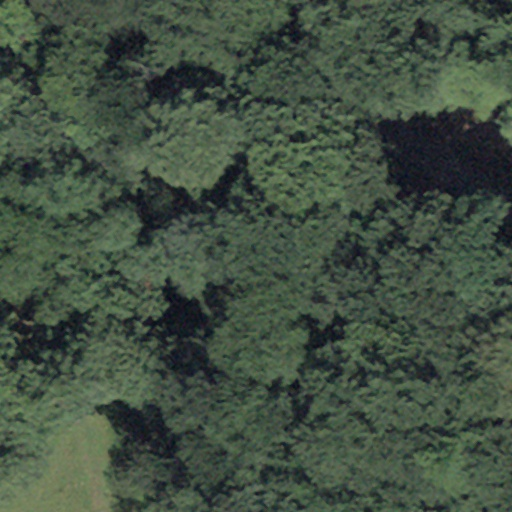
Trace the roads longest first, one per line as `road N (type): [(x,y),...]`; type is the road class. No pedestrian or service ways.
road 1 (track): [(265,0),(511,210)]
road 2 (track): [(0,289),(58,345),(82,389),(112,511)]
